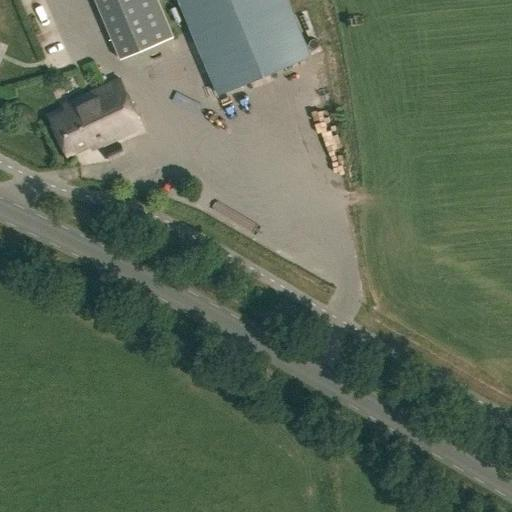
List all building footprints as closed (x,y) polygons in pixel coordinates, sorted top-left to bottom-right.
[(173,38),(156,0),(95,0),(121,60),(173,38)] [(287,0),(178,0),(219,95),(311,56),(287,0)] [(0,38),(2,41),(14,31),(5,20),(0,23),(0,38)] [(104,146),(144,128),(122,79),(64,105),(68,113),(52,120),(67,154),(90,144),(92,149),(103,144),(104,146)] [(186,119),(161,129),(175,164),(200,154),(186,119)] [(121,145),(106,152),(110,162),(111,163),(126,156),(121,145)]
